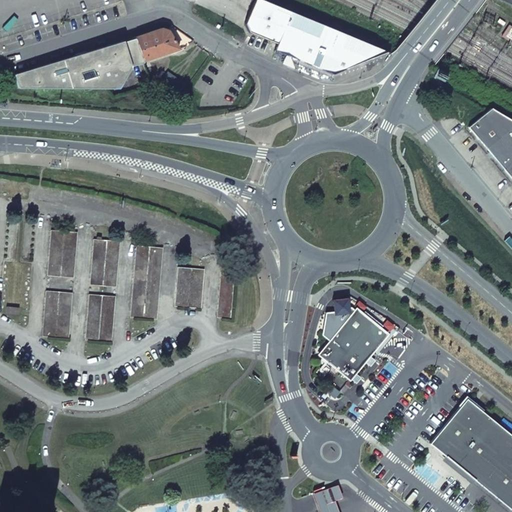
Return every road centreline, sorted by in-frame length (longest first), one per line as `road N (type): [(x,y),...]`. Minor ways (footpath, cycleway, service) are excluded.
road 1 (residential): [(276,345),(212,349),(136,392),(96,404),(53,401),(0,367)]
road 2 (residential): [(0,62),(163,13),(259,69)]
road 3 (residential): [(105,153),(231,203),(253,230),(282,295)]
road 4 (residential): [(276,345),(279,388),(295,412),(292,373),(306,286),(330,265)]
road 5 (secondary): [(287,158),(106,126)]
road 6 (primary): [(362,258),(407,278),(511,359)]
road 7 (residential): [(394,93),(511,229)]
road 8 (secondary): [(105,153),(269,200)]
road 9 (secondary): [(260,113),(198,128),(106,126)]
road 10 (primary): [(511,313),(396,212)]
